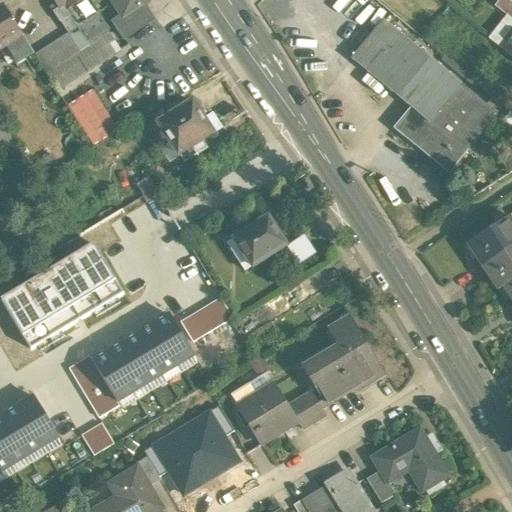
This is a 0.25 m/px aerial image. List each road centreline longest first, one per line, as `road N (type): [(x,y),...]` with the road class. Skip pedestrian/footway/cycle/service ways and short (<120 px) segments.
road 1 (residential): [(53,368),(158,302),(164,235),(313,142)]
road 2 (secondary): [(463,375),(313,142)]
road 3 (residential): [(248,511),(463,375)]
road 4 (secondary): [(313,142),(220,0)]
